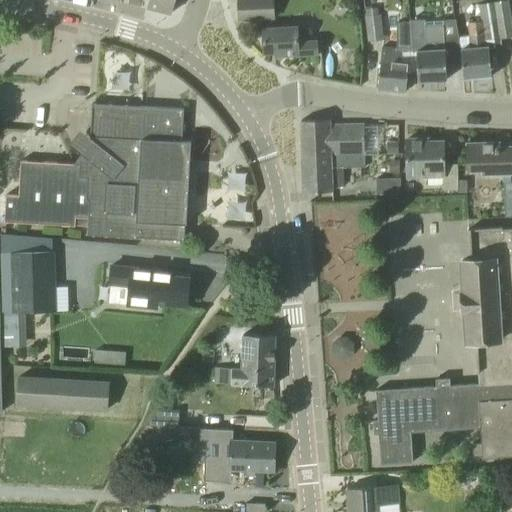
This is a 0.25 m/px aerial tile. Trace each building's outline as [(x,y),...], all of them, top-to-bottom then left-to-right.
[(148,0),(147,7),(172,13),(176,0),(148,0)] [(238,0),(240,19),(274,17),(273,0),(238,0)] [(511,28),(508,1),(494,3),(500,46),(502,46),(501,39),(511,37),(511,28)] [(469,36),(459,37),(458,37),(460,43),(461,49),(464,79),(492,76),(490,48),(500,46),(494,3),(479,5),(481,22),(468,23),(469,36)] [(380,15),(378,16),(377,8),(365,10),(368,41),(383,40),(380,15)] [(417,52),(418,73),(418,81),(447,79),(446,49),(445,49),(445,44),(460,43),(458,37),(459,37),(456,20),(443,20),(443,26),(426,27),(425,20),(411,20),(411,22),(410,22),(413,52),(417,52)] [(397,49),(382,47),(378,89),(407,91),(409,63),(402,62),(403,51),(413,52),(410,22),(397,23),(397,49)] [(277,56),(297,55),(317,54),(317,42),(298,43),(297,28),(264,29),(265,53),(276,52),(277,56)] [(184,109),(127,106),(92,104),(90,138),(93,140),(74,164),(21,161),(19,197),(5,196),(4,223),(89,227),(88,236),(185,240),(186,224),(187,224),(188,204),(192,141),(182,141),(184,109)] [(365,155),(365,124),(330,125),(330,120),(301,121),(302,156),(330,155),(347,155),(365,155)] [(459,191),(458,181),(458,164),(444,164),(443,142),(428,143),(428,139),(408,139),(408,177),(429,177),(428,173),(443,173),(443,191),(459,191)] [(204,168),(221,167),(220,142),(203,142),(204,168)] [(483,174),(511,173),(511,146),(500,147),(500,143),(467,143),(467,165),(482,165),(483,174)] [(345,188),(344,168),(365,168),(365,155),(347,155),(330,155),(302,156),(304,193),(333,192),(333,188),(345,188)] [(377,194),(401,194),(400,178),(377,179),(377,194)] [(201,179),(200,195),(215,196),(216,179),(201,179)] [(505,218),(511,217),(511,182),(503,183),(505,218)] [(511,227),(511,229),(502,229),(502,227),(471,229),(469,229),(469,231),(471,260),(464,261),(464,260),(462,260),(462,263),(463,263),(465,291),(463,291),(463,297),(467,297),(467,305),(464,305),(464,311),(466,311),(468,339),(467,339),(467,342),(470,342),(470,341),(476,341),(478,370),(478,372),(480,372),(481,371),(482,383),(451,385),(450,378),(436,379),(436,386),(376,390),(378,420),(374,420),(374,434),(379,434),(381,464),(413,462),(411,432),(481,428),(482,443),(473,444),(474,456),(482,455),(483,458),(511,455),(511,227)] [(7,235),(8,251),(30,249),(29,234),(7,235)] [(55,311),(55,309),(53,251),(20,252),(14,252),(15,307),(15,308),(15,312),(51,311),(55,311)] [(190,278),(173,277),(174,272),(112,266),(110,284),(130,286),(128,305),(158,308),(159,303),(188,306),(190,278)] [(276,335),(272,335),(244,334),(243,369),(217,367),(216,383),(242,385),(274,386),(276,335)] [(114,354),(113,367),(125,368),(125,354),(114,354)] [(18,378),(17,403),(108,409),(110,383),(18,378)] [(155,410),(145,425),(179,426),(180,410),(155,410)] [(276,442),(256,441),(209,439),(210,435),(188,434),(188,436),(194,445),(200,456),(208,457),(207,469),(275,472),(276,442)] [(349,511),(379,511),(379,506),(398,504),(397,485),(348,489),(349,511)] [(256,511),(255,511),(265,511),(266,504),(256,503),(256,511)]
